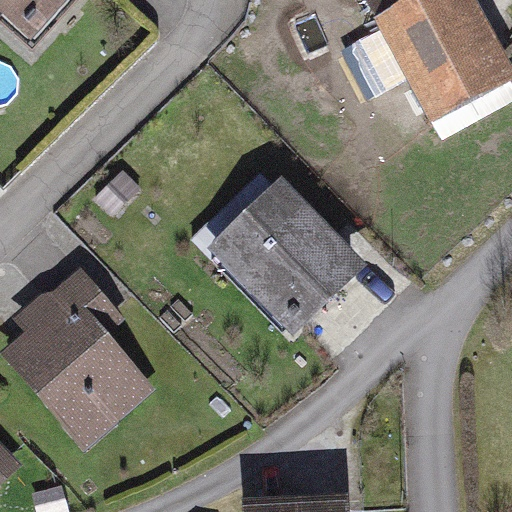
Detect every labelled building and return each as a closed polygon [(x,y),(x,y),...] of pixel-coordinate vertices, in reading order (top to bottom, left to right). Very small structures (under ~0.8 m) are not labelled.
[(94,0),(0,0),(0,20),(46,59),(94,0)] [(511,73),(472,0),(363,0),(443,145),(511,107),(511,73)] [(281,174),(205,246),(302,346),(377,274),(281,174)] [(91,276),(27,328),(38,341),(11,363),(91,459),(164,399),(101,323),(118,309),(91,276)] [(0,449),(0,501),(26,476),(0,449)]
